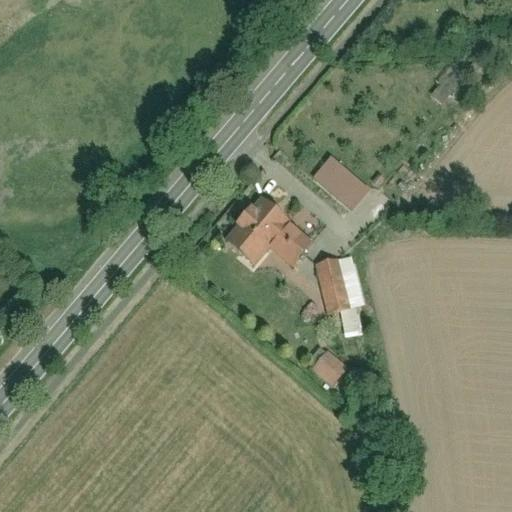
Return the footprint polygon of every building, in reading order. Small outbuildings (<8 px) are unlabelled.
[(511,5),(497,23),(511,37),(511,5)] [(453,65),(427,93),(440,105),(466,76),(453,65)] [(330,166),(309,191),(345,221),(367,196),(330,166)] [(297,253),(281,239),(288,230),(256,203),(217,248),(250,276),(265,259),(281,272),(297,253)] [(316,267),(319,318),(347,316),(344,265),(316,267)] [(320,355),(306,372),(330,392),(345,375),(320,355)]
